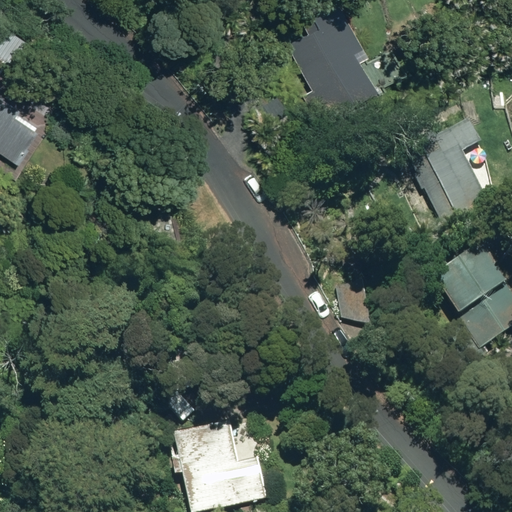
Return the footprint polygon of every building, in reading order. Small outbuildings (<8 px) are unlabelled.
[(297,88),(314,121),(377,87),(361,59),(367,56),(337,0),(302,0),(313,22),(282,38),(306,83),(297,88)] [(0,151),(17,163),(38,132),(15,116),(20,109),(0,95),(0,151)] [(461,221),(466,234),(497,219),(466,155),(484,146),(472,121),(407,153),(444,230),(461,221)] [(445,263),(474,309),(510,286),(480,240),(445,263)] [(342,319),(373,329),(364,283),(337,288),(342,319)] [(437,332),(462,373),(491,354),(487,348),(511,331),(511,297),(457,332),(452,323),(437,332)] [(185,477),(192,511),(220,511),(269,502),(259,459),(241,464),(231,421),(179,434),(185,459),(174,462),(178,478),(185,477)]
